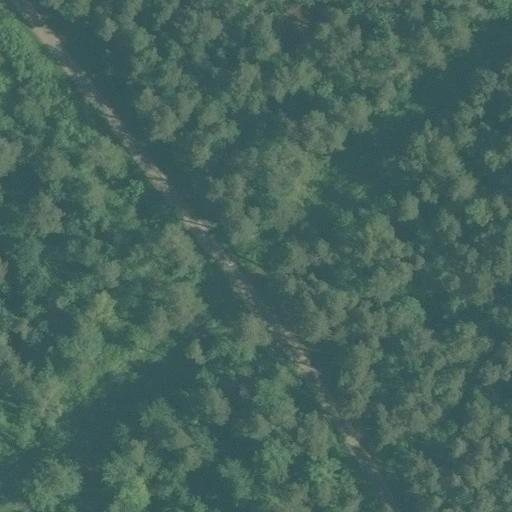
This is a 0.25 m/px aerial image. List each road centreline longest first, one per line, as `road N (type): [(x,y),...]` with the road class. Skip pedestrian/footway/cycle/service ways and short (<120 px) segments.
road 1 (unclassified): [(391,511),(311,380),(16,0)]
road 2 (track): [(251,302),(86,454)]
